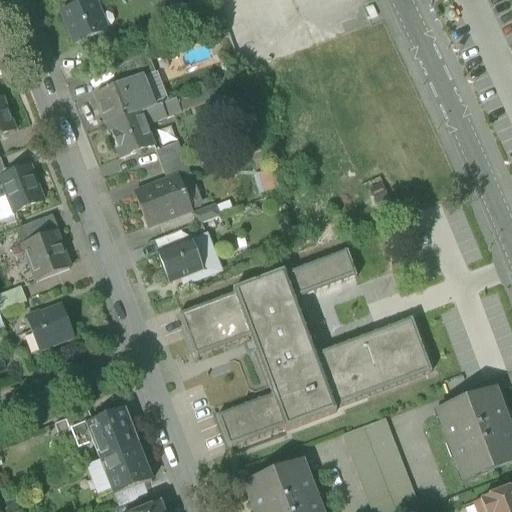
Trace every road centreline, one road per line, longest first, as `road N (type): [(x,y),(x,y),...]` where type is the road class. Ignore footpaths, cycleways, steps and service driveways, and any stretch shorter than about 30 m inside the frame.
road 1 (residential): [(145,358),(6,0)]
road 2 (tertiary): [(511,246),(401,0)]
road 3 (residential): [(206,511),(145,358)]
road 4 (residential): [(145,358),(0,415)]
